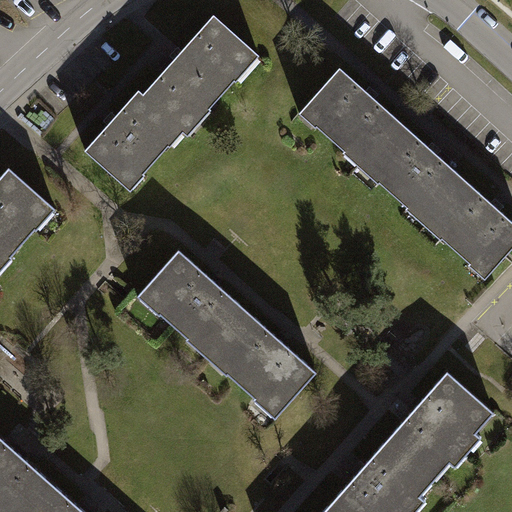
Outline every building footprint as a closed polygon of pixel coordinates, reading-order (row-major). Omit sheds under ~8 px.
[(210,14),(155,75),(203,118),(258,57),(210,14)] [(406,127),(343,70),(302,115),(365,172),(406,127)] [(135,194),(203,118),(155,75),(87,151),(135,194)] [(406,127),(365,172),(421,223),(462,178),(406,127)] [(0,176),(0,264),(53,207),(9,167),(0,176)] [(511,222),(462,178),(421,223),(479,275),(511,238),(511,222)] [(202,355),(240,311),(173,252),(135,297),(202,355)] [(240,311),(202,355),(271,415),(309,370),(240,311)] [(434,481),(497,410),(450,368),(387,438),(434,481)] [(341,511),(406,511),(434,481),(387,438),(331,502),(341,511)] [(47,511),(63,494),(0,439),(0,511),(47,511)] [(82,511),(63,494),(47,511),(82,511)] [(341,511),(331,502),(322,511),(341,511)]
